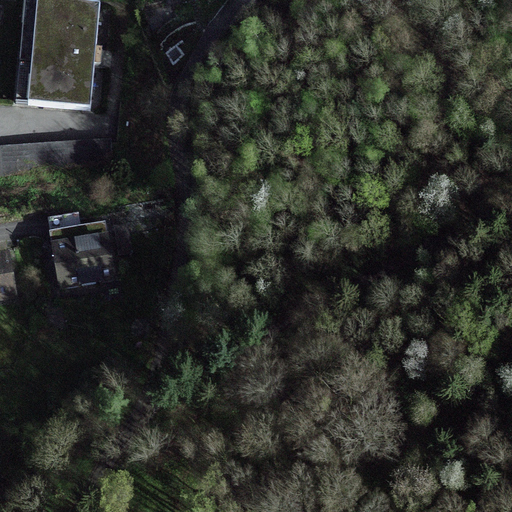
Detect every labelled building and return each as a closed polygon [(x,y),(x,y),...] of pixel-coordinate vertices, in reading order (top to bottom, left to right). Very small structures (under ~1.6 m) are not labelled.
[(101,7),(27,0),(25,0),(15,105),(91,112),(91,111),(101,7)] [(0,146),(0,176),(113,169),(111,140),(0,146)] [(100,285),(100,284),(115,282),(108,236),(106,236),(105,225),(81,228),(79,214),(48,218),(50,233),(49,233),(58,292),(100,285)] [(132,254),(128,225),(114,227),(118,256),(132,254)] [(0,303),(18,301),(8,253),(0,254),(0,303)]
